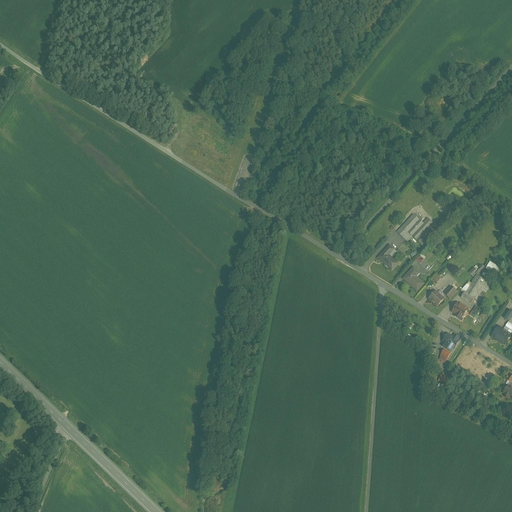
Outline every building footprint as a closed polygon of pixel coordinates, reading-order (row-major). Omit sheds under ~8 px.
[(440,178),(435,183),(439,186),(443,181),(440,178)] [(450,212),(439,224),(444,228),(454,217),(450,212)] [(414,215),(398,233),(405,240),(410,235),(412,237),(424,247),(440,229),(429,219),(424,224),(414,215)] [(398,264),(389,255),(394,250),(390,246),(379,258),(392,270),(398,264)] [(489,263),(486,270),(498,275),(501,268),(489,263)] [(418,272),(414,268),(404,279),(417,292),(424,284),(415,276),(418,272)] [(474,268),(469,273),(472,275),(473,277),(478,271),(474,268)] [(437,283),(441,278),(437,274),(433,279),(437,283)] [(477,275),(471,284),(469,283),(461,291),(464,293),(462,298),(472,304),(474,299),(486,281),(477,275)] [(463,277),(455,285),(461,291),(469,283),(468,283),(466,281),(463,277)] [(486,281),(474,299),(479,302),(491,284),(486,281)] [(452,286),(444,294),(450,299),(457,291),(452,286)] [(444,299),(436,291),(428,299),(432,302),(438,307),(444,299)] [(468,310),(458,303),(453,312),(456,314),(455,317),(461,321),(463,319),(464,317),(463,317),(468,310)] [(476,306),(473,311),(478,314),(481,309),(476,306)] [(506,327),(503,330),(499,327),(492,337),(505,346),(511,336),(509,334),(511,331),(506,327)] [(459,341),(448,334),(443,342),(446,344),(444,348),(451,352),(454,349),(459,341)] [(451,354),(444,349),(441,354),(443,355),(448,359),(451,354)] [(453,380),(443,374),(440,379),(449,385),(453,380)]
